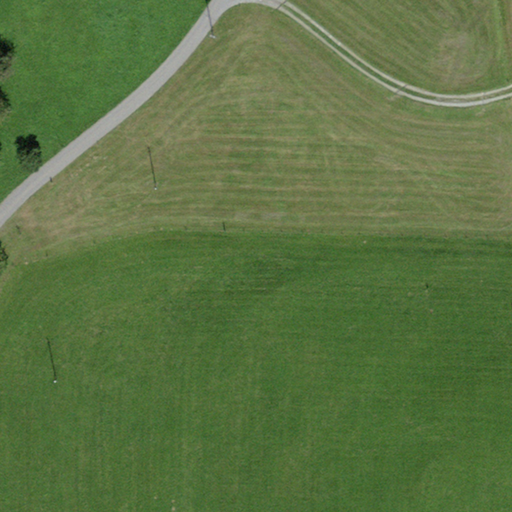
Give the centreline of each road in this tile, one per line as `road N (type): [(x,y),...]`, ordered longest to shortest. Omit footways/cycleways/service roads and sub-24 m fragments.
road 1 (track): [(511,89),(447,104),(419,97),(282,9),(220,3)]
road 2 (residential): [(0,221),(22,193),(146,95),(222,0)]
